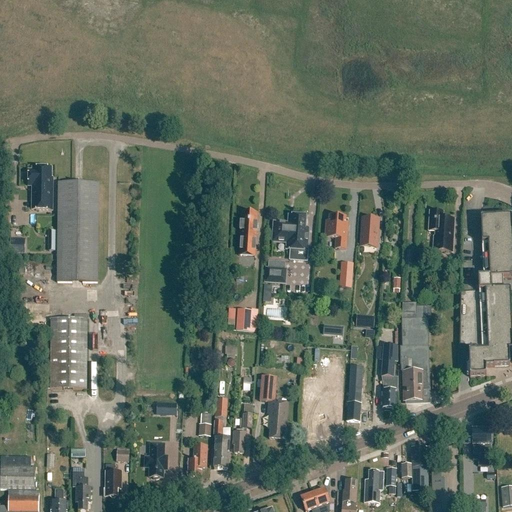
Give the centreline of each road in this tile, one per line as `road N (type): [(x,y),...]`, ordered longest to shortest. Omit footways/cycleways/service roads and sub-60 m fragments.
road 1 (residential): [(7,144),(102,134),(325,182),(487,182),(511,191)]
road 2 (secondary): [(173,511),(511,387)]
